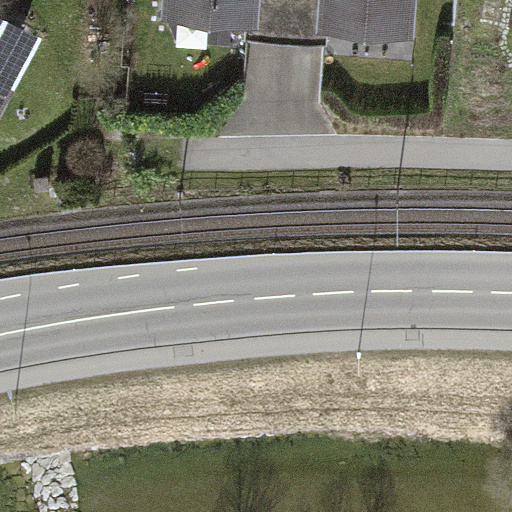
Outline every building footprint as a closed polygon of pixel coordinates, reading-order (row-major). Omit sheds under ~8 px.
[(245,39),(287,41),(289,0),(158,0),(157,14),(247,19),(245,39)] [(328,44),(329,22),(419,27),(420,0),(289,0),(287,41),(328,44)] [(0,94),(31,38),(0,21),(0,94)] [(51,169),(36,171),(37,185),(52,184),(51,169)] [(84,173),(58,175),(60,200),(86,197),(84,173)]
